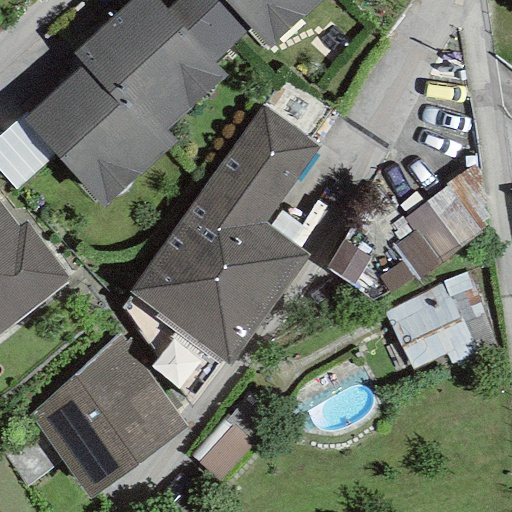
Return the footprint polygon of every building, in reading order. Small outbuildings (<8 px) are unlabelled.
[(131,0),(71,55),(81,66),(118,107),(131,96),(164,131),(226,75),(215,62),(166,10),(156,0),(131,0)] [(223,0),(176,0),(166,10),(215,62),(251,29),(223,0)] [(223,0),(251,29),(268,49),(322,0),(223,0)] [(118,107),(81,66),(21,120),(102,209),(175,143),(164,131),(131,96),(118,107)] [(230,367),(307,256),(263,223),(318,148),(260,106),(128,293),(230,367)] [(18,229),(0,207),(0,332),(67,279),(23,225),(18,229)] [(387,293),(409,359),(496,331),(474,264),(387,293)] [(119,333),(28,415),(89,500),(185,427),(119,333)]
